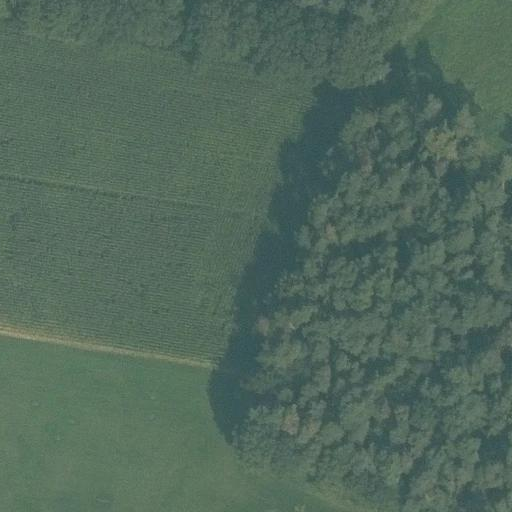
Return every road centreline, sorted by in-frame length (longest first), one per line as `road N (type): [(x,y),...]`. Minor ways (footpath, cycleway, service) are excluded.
road 1 (track): [(372,64),(4,0)]
road 2 (track): [(372,64),(511,156)]
